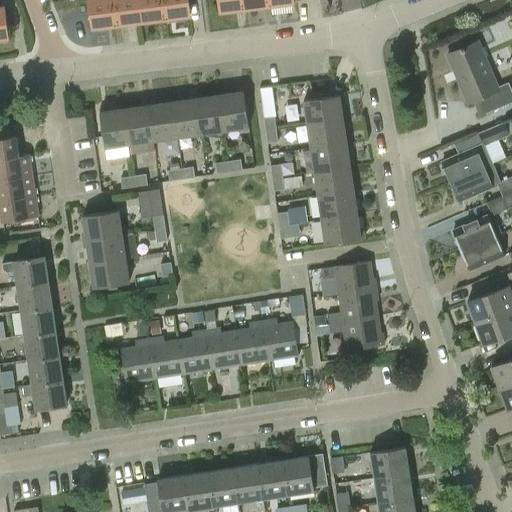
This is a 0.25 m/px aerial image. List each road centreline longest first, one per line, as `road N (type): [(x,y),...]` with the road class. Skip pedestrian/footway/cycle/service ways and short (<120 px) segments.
road 1 (residential): [(0,464),(455,396)]
road 2 (residential): [(455,396),(412,272),(364,33)]
road 3 (residential): [(61,69),(364,33)]
road 4 (residential): [(494,511),(455,396)]
